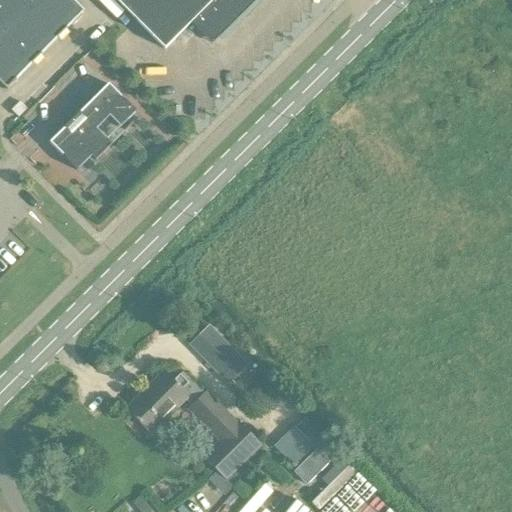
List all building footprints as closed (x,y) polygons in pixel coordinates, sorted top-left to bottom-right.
[(0,0),(0,31),(2,34),(28,9),(18,0),(0,0)] [(18,0),(28,9),(36,0),(18,0)] [(36,0),(28,9),(58,39),(67,31),(66,30),(84,13),(71,0),(36,0)] [(212,46),(212,45),(258,0),(114,0),(165,50),(191,24),(212,46)] [(58,40),(58,39),(28,9),(2,34),(33,65),(41,56),(57,40),(58,40)] [(32,66),(33,65),(2,34),(0,36),(0,84),(7,91),(16,82),(16,81),(32,65),(32,66)] [(65,160),(124,101),(109,86),(80,114),(64,130),(50,144),(65,160)] [(124,101),(65,160),(77,172),(92,158),(96,162),(112,146),(108,142),(137,113),(124,101)] [(20,103),(12,112),(19,119),(27,110),(20,103)] [(209,328),(190,346),(228,385),(247,366),(209,328)] [(226,482),(263,447),(239,423),(238,425),(207,393),(204,396),(187,377),(178,386),(164,372),(126,411),(151,436),(185,402),(192,408),(187,411),(219,443),(203,459),(226,482)] [(316,450),(295,428),(273,449),(294,471),(316,450)] [(316,451),(294,474),(306,486),(329,464),(316,451)] [(297,511),(284,499),(275,508),(278,511),(297,511)]
